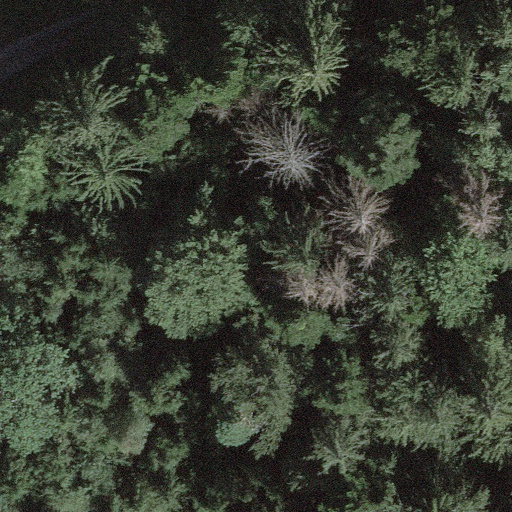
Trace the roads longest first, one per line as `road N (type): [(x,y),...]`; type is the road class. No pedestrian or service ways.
road 1 (track): [(0,370),(90,511)]
road 2 (track): [(0,59),(68,23),(139,0)]
